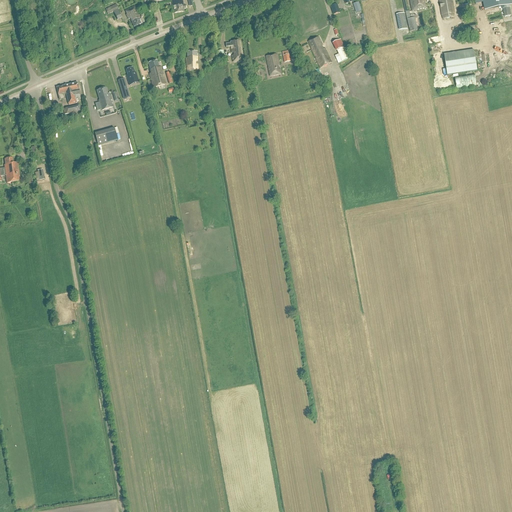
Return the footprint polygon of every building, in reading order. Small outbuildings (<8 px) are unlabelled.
[(182,0),(172,2),(173,14),(184,13),(183,9),(186,9),(186,6),(183,6),(182,3),(183,3),(182,0)] [(409,0),(412,12),(427,9),(426,6),(425,6),(424,3),(426,3),(425,0),(409,0)] [(443,16),(443,20),(454,18),(454,13),(455,13),(452,0),(439,0),(442,16),(443,16)] [(511,4),(511,0),(482,0),(483,3),(485,11),(486,10),(502,7),(503,7),(509,6),(511,5),(511,4)] [(356,13),(357,13),(361,12),(362,12),(359,3),(353,5),(356,13)] [(105,10),(107,15),(108,15),(113,12),(117,20),(121,19),(118,10),(116,5),(105,10)] [(331,7),(334,15),(340,13),(337,5),(331,7)] [(505,17),(511,16),(509,6),(503,7),(505,17)] [(134,28),(141,24),(142,25),(144,24),(144,23),(142,20),(140,21),(139,19),(140,18),(139,15),(135,7),(125,12),(127,15),(126,16),(128,20),(130,19),(134,28)] [(396,15),(399,31),(407,30),(404,14),(396,15)] [(407,20),(410,32),(418,31),(415,18),(407,20)] [(320,69),(321,69),(332,63),(325,50),(324,49),(323,50),(322,48),(322,47),(323,46),(319,38),(308,43),(320,69)] [(341,40),(332,44),(336,52),(337,52),(344,48),(345,48),(341,40)] [(232,56),(233,63),(243,62),(240,41),(230,43),(230,44),(225,45),(226,48),(230,47),(231,53),(234,53),(234,56),(232,56)] [(344,48),(337,52),(339,55),(342,62),(348,59),(344,48)] [(444,55),(447,76),(477,71),(474,51),(444,55)] [(195,65),(195,62),(197,62),(197,59),(198,58),(197,52),(187,53),(187,58),(186,58),(186,63),(187,64),(187,72),(198,71),(197,65),(195,65)] [(265,57),(269,77),(281,75),(277,55),(265,57)] [(149,75),(151,79),(157,78),(156,73),(162,71),(161,67),(159,68),(158,61),(148,64),(151,75),(149,75)] [(133,69),(126,71),(127,76),(126,76),(128,82),(138,79),(136,73),(135,74),(133,69)] [(157,78),(151,79),(153,89),(166,85),(162,71),(156,73),(157,78)] [(455,78),(456,88),(476,85),(474,75),(455,78)] [(80,99),(77,84),(56,89),(59,101),(64,100),(63,96),(66,95),(69,106),(76,104),(75,100),(80,99)] [(130,94),(127,85),(120,87),(122,96),(123,96),(129,94),(130,94)] [(108,95),(106,89),(96,92),(99,101),(98,101),(101,112),(113,108),(109,95),(108,95)] [(69,115),(69,117),(82,114),(80,106),(63,110),(64,116),(69,115)] [(114,128),(94,134),(98,146),(117,140),(114,128)] [(4,169),(0,169),(0,182),(1,182),(0,177),(5,176),(6,184),(20,182),(17,164),(13,164),(12,159),(4,160),(5,165),(4,165),(4,169)]
